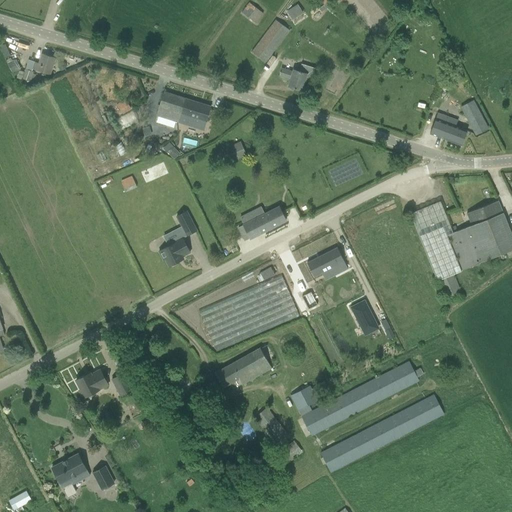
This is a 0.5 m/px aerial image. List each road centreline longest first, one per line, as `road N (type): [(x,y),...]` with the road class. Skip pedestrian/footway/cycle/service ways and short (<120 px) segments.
road 1 (tertiary): [(0,21),(458,163),(511,160)]
road 2 (unclassified): [(0,387),(406,176)]
